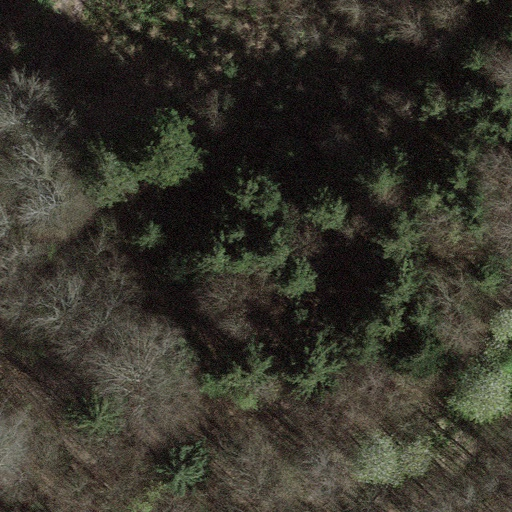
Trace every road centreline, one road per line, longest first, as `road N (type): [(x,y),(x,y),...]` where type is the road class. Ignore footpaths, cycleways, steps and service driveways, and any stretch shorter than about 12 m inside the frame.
road 1 (track): [(511,400),(385,511)]
road 2 (track): [(68,0),(29,90),(0,122)]
